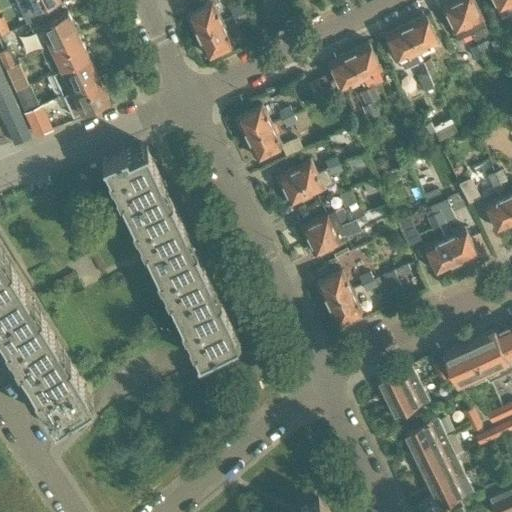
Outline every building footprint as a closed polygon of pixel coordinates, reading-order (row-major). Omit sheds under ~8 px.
[(33,8),(37,16),(57,6),(53,0),(17,0),(23,12),(33,8)] [(457,37),(470,31),(471,31),(455,0),(447,0),(440,3),(457,37)] [(473,0),(455,0),(471,31),(470,31),(473,37),(487,30),(484,24),(485,24),(473,0)] [(511,5),(509,0),(492,0),(500,16),(511,10),(511,5)] [(196,32),(222,20),(212,1),(187,13),(191,22),(190,25),(192,29),(195,30),(196,32)] [(232,15),(243,10),(240,2),(229,8),(232,15)] [(57,6),(37,16),(40,22),(38,23),(27,28),(33,43),(30,45),(34,52),(49,45),(78,31),(67,9),(60,12),(57,6)] [(247,17),(243,10),(232,15),(236,22),(247,17)] [(407,22),(405,23),(417,48),(438,38),(426,13),(416,18),(413,17),(408,19),(407,22)] [(222,20),(196,32),(197,35),(196,38),(198,42),(201,43),(205,52),(231,39),(222,20)] [(395,28),(384,33),(397,58),(398,58),(403,68),(416,62),(422,75),(429,71),(428,70),(423,59),(417,48),(405,23),(403,24),(400,23),(396,25),(395,28)] [(49,45),(59,67),(88,53),(78,31),(49,45)] [(483,39),(476,42),(482,53),(488,50),(483,39)] [(348,50),(360,76),(381,66),(369,40),(359,45),(355,44),(351,46),(350,49),(348,50)] [(475,56),(482,53),(476,42),(470,45),(475,56)] [(0,49),(0,55),(5,67),(14,63),(7,46),(0,49)] [(360,76),(348,50),(346,51),(343,50),(339,52),(338,55),(328,60),(340,85),(360,76)] [(51,71),(61,92),(62,92),(99,74),(88,53),(59,67),(51,71)] [(429,56),(423,59),(428,70),(429,71),(435,68),(429,56)] [(19,60),(14,63),(5,67),(15,88),(29,82),(19,60)] [(325,71),(316,76),(326,95),(334,91),(325,71)] [(422,75),(419,76),(424,87),(432,83),(434,82),(433,80),(429,71),(422,75)] [(109,96),(99,74),(62,92),(61,92),(55,95),(59,103),(65,100),(72,114),(109,96)] [(316,100),(326,95),(316,76),(307,81),(316,100)] [(0,95),(11,90),(6,79),(0,81),(0,95)] [(39,103),(29,82),(15,88),(25,110),(33,106),(39,103)] [(424,87),(423,87),(427,94),(436,90),(432,83),(424,87)] [(373,85),(367,88),(371,98),(378,95),(373,85)] [(365,101),(371,98),(367,88),(366,87),(360,90),(365,101)] [(0,109),(16,102),(11,90),(0,95),(0,109)] [(377,109),(372,99),(363,103),(368,114),(377,109)] [(21,112),(16,102),(0,109),(0,111),(4,120),(21,112)] [(244,133),(245,135),(271,122),(261,102),(235,114),(240,124),(239,127),(241,131),(244,133)] [(282,117),(293,112),(290,105),(278,111),(282,117)] [(33,106),(25,110),(29,117),(37,114),(33,106)] [(21,112),(4,120),(9,131),(26,123),(21,112)] [(293,112),(282,117),(285,124),(296,118),(293,112)] [(430,120),(422,124),(426,133),(433,129),(439,139),(457,130),(450,116),(433,125),(430,120)] [(271,122),(245,135),(246,137),(245,140),(247,144),(250,145),(255,155),(281,143),(271,122)] [(31,134),(26,123),(9,131),(13,142),(31,134)] [(125,149),(101,161),(102,162),(103,162),(108,172),(106,173),(118,197),(120,196),(124,204),(165,184),(164,184),(160,175),(161,175),(160,173),(159,173),(154,164),(146,146),(147,146),(146,144),(127,153),(125,149)] [(324,158),(327,165),(339,160),(335,153),(324,158)] [(346,161),(350,171),(363,165),(359,155),(346,161)] [(316,171),(309,157),(276,174),(283,187),(316,171)] [(378,172),(389,167),(386,159),(379,157),(372,160),(378,172)] [(339,160),(327,165),(331,172),(342,167),(339,160)] [(501,166),(494,169),(499,181),(506,178),(501,166)] [(316,171),(283,187),(289,201),(322,185),(321,182),(328,179),(323,167),(316,171)] [(492,184),(499,181),(494,169),(487,173),(492,184)] [(470,175),(458,181),(468,201),(480,196),(470,175)] [(363,183),(368,193),(378,188),(373,178),(363,183)] [(165,184),(124,204),(132,222),(131,223),(142,246),(144,246),(148,254),(190,234),(189,233),(188,234),(184,225),(185,224),(184,223),(183,223),(165,186),(166,185),(165,184)] [(355,198),(350,188),(339,193),(343,201),(349,201),(355,198)] [(511,208),(504,192),(484,202),(496,227),(506,223),(509,224),(511,222),(511,208)] [(429,204),(433,212),(439,209),(450,204),(446,196),(429,204)] [(349,210),(353,218),(364,213),(360,205),(349,210)] [(300,224),(307,238),(341,222),(334,208),(300,224)] [(433,212),(438,223),(445,220),(439,209),(433,212)] [(432,226),(438,223),(433,212),(426,215),(432,226)] [(409,213),(397,218),(408,242),(420,237),(409,213)] [(341,222),(307,238),(314,252),(348,236),(341,222)] [(444,234),(456,260),(458,259),(461,260),(465,258),(466,255),(476,250),(464,224),(444,234)] [(190,234),(148,254),(157,272),(155,272),(167,296),(168,295),(172,304),(214,283),(213,283),(208,274),(209,274),(209,272),(208,273),(189,235),(190,235),(190,234)] [(454,261),(456,260),(444,234),(423,244),(435,270),(445,265),(448,266),(453,264),(454,261)] [(0,322),(33,301),(34,301),(33,300),(32,300),(27,292),(27,291),(27,290),(26,290),(4,255),(0,256),(0,322)] [(325,300),(351,287),(341,267),(315,279),(325,300)] [(393,267),(377,274),(388,295),(403,288),(393,267)] [(359,276),(362,282),(373,277),(370,270),(359,276)] [(376,283),(373,277),(362,282),(365,288),(376,283)] [(214,283),(172,304),(181,321),(179,322),(191,346),(192,345),(196,352),(194,353),(196,356),(235,336),(235,334),(237,333),(233,323),(234,323),(233,322),(232,322),(213,285),(214,284),(214,283)] [(351,287),(325,300),(335,320),(361,308),(351,287)] [(33,301),(0,322),(0,334),(4,341),(3,342),(17,364),(18,363),(24,372),(62,348),(63,347),(62,346),(61,347),(56,338),(57,338),(56,336),(55,337),(33,301)] [(511,323),(499,330),(510,355),(511,354),(511,323)] [(511,366),(511,358),(510,355),(499,330),(497,326),(471,339),(485,368),(489,377),(511,366)] [(471,339),(445,351),(459,381),(485,368),(471,339)] [(52,420),(84,400),(90,397),(89,395),(91,394),(85,385),(86,384),(85,383),(84,384),(62,348),(24,372),(34,388),(32,389),(46,411),(48,410),(52,417),(51,418),(52,420)] [(434,362),(438,372),(446,368),(441,359),(434,362)] [(388,396),(421,379),(412,361),(379,377),(388,396)] [(451,378),(446,368),(438,372),(443,381),(451,378)] [(430,398),(421,379),(388,396),(397,414),(430,398)] [(506,414),(511,410),(511,407),(509,402),(502,405),(506,414)] [(499,417),(506,414),(502,405),(495,408),(499,417)] [(470,419),(477,415),(473,406),(465,410),(470,419)] [(495,408),(488,411),(493,420),(499,417),(495,408)] [(414,449),(448,433),(438,414),(405,431),(414,449)] [(482,424),(477,415),(470,419),(474,428),(482,424)] [(499,433),(510,428),(507,420),(496,426),(499,433)] [(486,430),(490,438),(499,433),(496,426),(486,430)] [(480,442),(490,438),(486,430),(477,435),(480,442)] [(414,449),(423,467),(456,451),(448,433),(414,449)] [(423,467),(432,485),(465,469),(456,451),(423,467)] [(485,484),(498,511),(511,511),(511,492),(504,476),(500,468),(484,475),(487,483),(485,484)] [(475,488),(465,469),(432,485),(441,504),(475,488)] [(331,511),(317,495),(316,497),(307,505),(306,504),(299,509),(300,510),(298,511),(331,511)]
